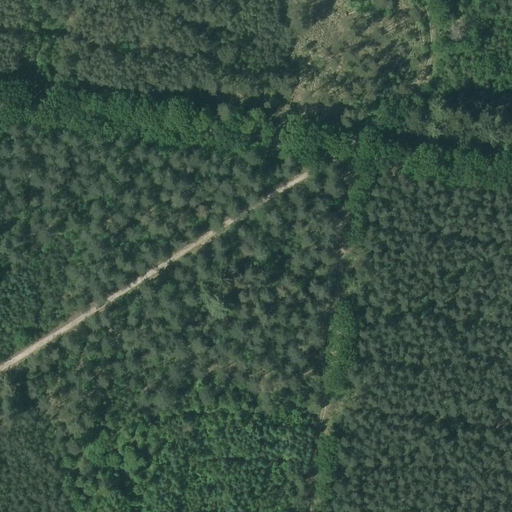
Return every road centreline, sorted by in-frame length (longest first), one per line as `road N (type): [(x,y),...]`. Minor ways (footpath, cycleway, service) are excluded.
road 1 (track): [(0,98),(511,171)]
road 2 (track): [(341,156),(0,356)]
road 3 (track): [(308,511),(341,156)]
